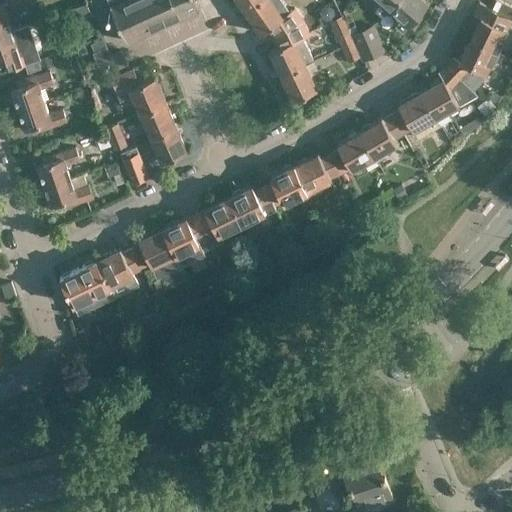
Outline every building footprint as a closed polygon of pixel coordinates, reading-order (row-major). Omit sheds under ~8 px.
[(111,0),(113,4),(111,5),(127,40),(201,8),(197,0),(111,0)] [(239,0),(246,9),(258,0),(239,0)] [(258,0),(246,9),(262,32),(284,16),(290,11),(282,0),(258,0)] [(376,0),(371,6),(381,15),(387,9),(394,0),(376,0)] [(394,0),(387,9),(396,17),(393,22),(407,34),(424,14),(419,10),(427,0),(394,0)] [(511,6),(497,0),(496,0),(493,7),(480,1),(474,13),(482,16),(471,38),(497,51),(511,19),(511,6)] [(0,32),(12,28),(4,3),(0,4),(0,32)] [(343,45),(354,40),(343,14),(331,19),(343,45)] [(363,58),(384,48),(373,23),(352,33),(363,58)] [(12,28),(0,32),(0,60),(21,54),(12,28)] [(282,74),(306,63),(314,59),(303,34),(270,49),(282,74)] [(91,43),(95,51),(107,45),(103,37),(91,43)] [(446,63),(463,79),(475,66),(487,72),(497,51),(471,38),(461,59),(454,55),(446,63)] [(354,40),(343,45),(349,60),(361,55),(354,40)] [(79,55),(88,51),(85,44),(76,46),(79,55)] [(42,67),(54,62),(51,54),(39,58),(42,67)] [(42,67),(38,58),(25,63),(28,72),(42,67)] [(306,63),(282,74),(293,99),(318,87),(306,63)] [(437,116),(460,103),(477,93),(463,79),(446,63),(440,71),(444,77),(422,90),(437,116)] [(134,68),(131,69),(112,77),(117,88),(118,88),(125,104),(136,100),(141,111),(166,101),(156,76),(140,82),(134,68)] [(19,108),(45,99),(41,86),(55,82),(51,69),(17,81),(19,86),(13,88),(19,108)] [(393,113),(404,132),(413,127),(419,137),(441,124),(437,116),(422,90),(399,103),(402,108),(393,113)] [(45,99),(19,108),(26,128),(32,126),(34,131),(67,120),(63,107),(49,112),(45,99)] [(166,101),(141,111),(152,136),(177,125),(166,101)] [(359,130),(374,156),(398,142),(395,137),(404,132),(393,113),(384,118),(383,116),(359,130)] [(479,114),(460,126),(464,133),(483,120),(479,114)] [(119,121),(106,126),(115,148),(127,143),(119,121)] [(177,125),(152,136),(163,161),(188,150),(177,125)] [(330,152),(340,172),(352,166),(352,168),(374,156),(359,130),(338,142),(341,147),(330,152)] [(100,148),(112,145),(108,133),(96,137),(100,148)] [(45,184),(71,176),(66,163),(80,158),(76,146),(43,157),(44,162),(38,164),(45,184)] [(295,163),(308,190),(332,178),(331,177),(340,172),(330,152),(321,157),(319,151),(295,163)] [(134,182),(145,177),(136,155),(125,159),(134,182)] [(107,170),(114,174),(120,172),(116,161),(105,165),(107,170)] [(264,184),(274,204),(284,199),(285,201),(308,190),(295,163),(272,174),(274,179),(264,184)] [(71,176),(45,184),(51,204),(58,202),(59,207),(93,196),(89,184),(75,189),(71,176)] [(229,195),(242,222),(266,210),(265,208),(274,204),(264,184),(255,188),(253,183),(229,195)] [(398,198),(407,193),(402,183),(393,188),(398,198)] [(195,211),(208,236),(218,231),(219,233),(242,222),(229,195),(206,206),(195,211)] [(163,226),(176,253),(200,242),(199,240),(208,236),(195,211),(187,215),(163,226)] [(132,247),(141,267),(152,262),(153,264),(176,253),(163,226),(140,237),(142,242),(132,247)] [(97,258),(111,288),(112,287),(115,295),(139,284),(133,272),(141,267),(132,247),(123,252),(121,247),(97,258)] [(111,288),(97,258),(60,276),(76,308),(86,303),(83,298),(99,290),(100,293),(111,288)] [(12,280),(2,284),(6,296),(16,292),(12,280)] [(75,333),(79,343),(88,340),(84,330),(75,333)] [(302,462),(312,490),(336,482),(327,454),(302,462)] [(360,507),(394,495),(386,472),(383,472),(377,454),(343,466),(351,489),(353,488),(360,507)] [(312,490),(302,462),(290,466),(300,495),(312,490)] [(207,494),(213,511),(226,511),(220,490),(207,494)] [(213,511),(207,494),(195,499),(199,511),(213,511)]
